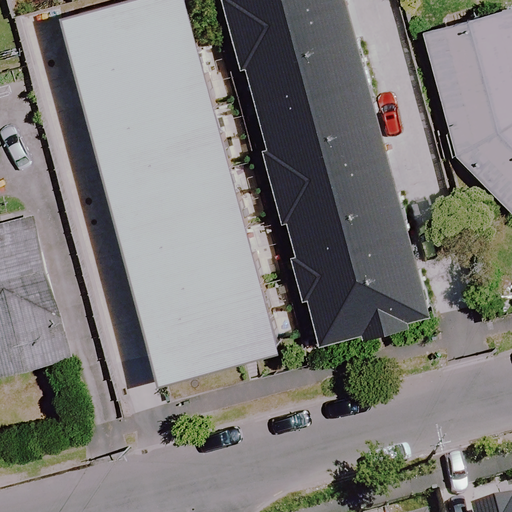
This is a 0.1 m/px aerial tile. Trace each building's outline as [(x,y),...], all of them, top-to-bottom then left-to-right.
[(255,0),(218,0),(223,11),(255,0)] [(511,8),(429,33),(458,152),(511,208),(511,8)] [(407,208),(371,37),(272,58),(306,220),(295,222),(311,297),(380,282),(366,217),(407,208)] [(230,100),(222,71),(154,89),(162,119),(230,100)] [(166,179),(154,135),(80,155),(127,332),(207,310),(180,208),(188,206),(180,175),(166,179)] [(0,376),(65,359),(28,219),(0,226),(0,376)]
